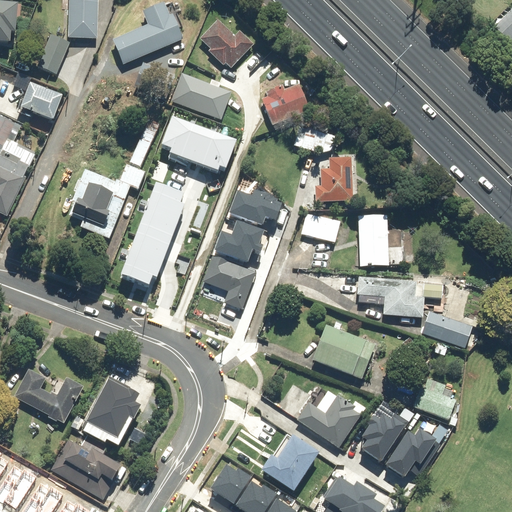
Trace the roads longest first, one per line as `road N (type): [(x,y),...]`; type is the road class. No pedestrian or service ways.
road 1 (residential): [(0,282),(154,340),(186,364),(199,391),(197,425),(146,511)]
road 2 (motorway): [(511,203),(305,0)]
road 3 (motorway): [(356,0),(511,153)]
